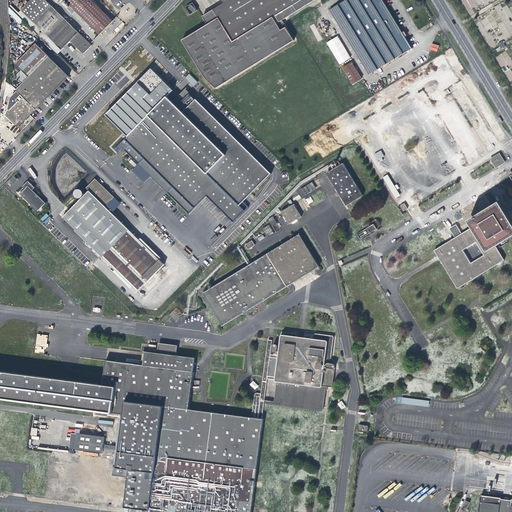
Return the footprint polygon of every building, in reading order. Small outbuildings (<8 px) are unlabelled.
[(31,0),(17,15),(26,24),(47,1),(46,0),(31,0)] [(57,0),(58,0),(65,0),(69,3),(66,6),(85,24),(89,22),(101,33),(113,20),(92,0),(57,0)] [(223,0),(225,2),(219,6),(209,12),(204,15),(209,24),(202,28),(183,39),(206,77),(217,88),(296,40),(287,27),(283,30),(282,29),(275,17),(276,16),(281,24),(320,0),(223,0)] [(369,77),(412,51),(404,36),(382,0),(350,0),(330,11),(369,77)] [(47,1),(26,24),(54,51),(55,53),(63,45),(69,39),(84,52),(93,43),(79,30),(81,28),(55,2),(52,5),(47,1)] [(198,12),(193,4),(186,8),(189,14),(191,16),(198,12)] [(511,13),(507,4),(501,7),(500,4),(495,7),(510,36),(511,35),(511,13)] [(326,43),(340,64),(350,57),(337,36),(326,43)] [(28,78),(49,56),(42,50),(35,43),(14,64),(28,78)] [(155,47),(150,43),(145,48),(150,53),(154,48),(155,47)] [(437,52),(439,45),(432,43),(430,50),(437,52)] [(49,56),(28,78),(16,90),(16,91),(10,98),(8,110),(10,111),(5,117),(17,127),(32,113),(42,102),(68,75),(49,56)] [(353,84),(362,79),(351,62),(342,67),(353,84)] [(137,92),(132,87),(129,90),(127,92),(125,94),(123,97),(121,99),(118,101),(116,103),(114,105),(112,108),(110,110),(108,112),(106,114),(127,135),(115,148),(117,150),(122,146),(139,163),(144,157),(173,185),(167,191),(189,212),(207,194),(234,220),(249,205),(243,200),(271,172),(225,127),(184,87),(172,100),(166,95),(172,88),(154,70),(144,81),(142,83),(144,85),(141,88),(137,92)] [(193,86),(198,82),(189,74),(185,78),(193,86)] [(500,165),(505,162),(500,152),(495,155),(490,158),(491,160),(495,167),(500,165)] [(330,173),(335,181),(350,207),(367,198),(348,164),(330,173)] [(395,198),(400,196),(387,174),(383,177),(395,198)] [(89,192),(106,206),(115,197),(95,177),(85,188),(89,192)] [(24,185),(27,188),(24,191),(21,193),(38,210),(45,203),(33,191),(36,188),(28,180),(24,185)] [(305,194),(317,186),(313,180),(301,188),(305,194)] [(76,198),(77,199),(78,199),(79,199),(80,199),(81,199),(82,198),(83,197),(83,196),(83,195),(83,194),(83,193),(82,193),(82,192),(81,191),(80,191),(79,191),(78,191),(77,192),(76,192),(75,193),(75,194),(75,195),(75,196),(75,197),(76,198)] [(106,206),(89,192),(64,218),(138,291),(165,265),(106,206)] [(465,221),(469,229),(461,233),(456,225),(453,227),(450,229),(455,237),(434,250),(439,258),(457,288),(504,260),(495,246),(498,244),(500,248),(508,243),(505,239),(511,235),(511,228),(496,202),(465,221)] [(290,225),(303,218),(295,205),(283,212),(290,225)] [(46,213),(40,219),(46,224),(52,218),(46,213)] [(377,228),(374,223),(357,233),(360,238),(377,228)] [(202,292),(215,314),(218,320),(221,325),(319,268),(300,236),(202,292)] [(251,241),(245,245),(248,250),(254,246),(251,241)] [(182,313),(175,307),(168,315),(174,321),(182,313)] [(254,395),(251,418),(188,410),(194,358),(175,356),(156,353),(144,352),(142,365),(105,361),(101,386),(0,372),(0,399),(121,415),(116,446),(104,445),(104,449),(115,450),(111,475),(126,477),(123,508),(156,511),(250,511),(264,404),(321,411),(323,409),(326,386),(332,387),(335,368),(333,365),(330,364),(333,338),(332,336),(305,332),(304,338),(296,337),(296,334),(281,332),(280,336),(278,352),(276,352),(276,347),(276,346),(274,345),(273,345),(271,346),(272,344),(267,343),(260,393),(257,393),(256,393),(254,394),(254,395)] [(46,348),(48,335),(37,334),(34,352),(44,353),(45,348),(46,348)] [(158,343),(156,353),(175,356),(177,346),(158,343)] [(253,381),(250,384),(255,390),(258,386),(253,381)] [(428,406),(429,400),(397,398),(397,404),(428,406)] [(346,407),(341,401),(337,404),(342,410),(346,407)] [(367,433),(368,427),(367,427),(366,426),(360,425),(358,425),(358,426),(357,432),(367,433)] [(79,450),(81,434),(71,433),(70,449),(79,450)] [(104,445),(105,436),(81,434),(79,450),(103,452),(104,449),(104,445)] [(511,511),(511,502),(478,499),(476,511),(511,511)] [(463,503),(458,511),(464,511),(468,505),(463,503)]
